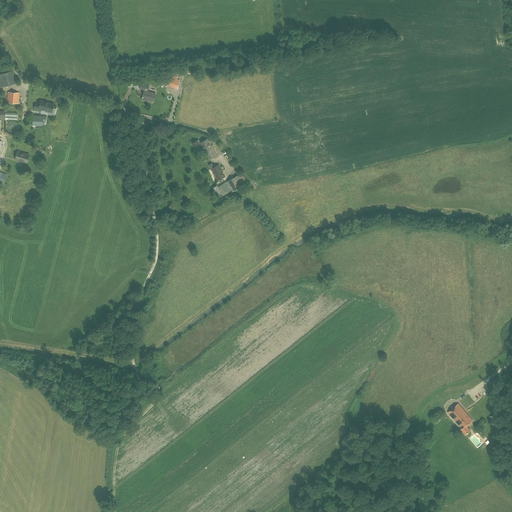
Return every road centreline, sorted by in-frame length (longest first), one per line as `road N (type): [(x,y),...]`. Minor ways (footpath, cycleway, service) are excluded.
road 1 (track): [(153,398),(138,376),(130,338),(157,250),(141,115)]
road 2 (unclassified): [(165,121),(33,87),(0,44)]
